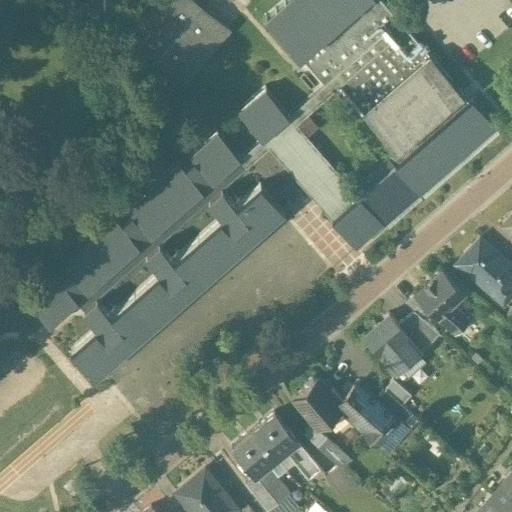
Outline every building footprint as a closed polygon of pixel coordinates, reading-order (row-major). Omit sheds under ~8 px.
[(492,104),(468,76),(465,79),(459,72),(393,128),(392,127),(349,165),(294,101),(337,64),(336,63),(401,7),(395,0),(393,0),(324,61),(287,93),(264,66),(237,90),(261,116),(238,136),(216,111),(189,135),(193,140),(182,149),(178,144),(127,189),(131,193),(119,204),(114,199),(63,244),(67,249),(57,258),(51,252),(24,276),(47,303),(74,279),(81,287),(94,303),(69,325),(93,352),(282,187),(258,160),(233,181),(220,166),(267,124),(354,223),(417,169),(417,170),(492,104)] [(229,8),(219,0),(137,0),(124,16),(182,64),(229,8)] [(268,0),(296,31),(297,32),(298,31),(324,61),(393,0),(268,0)] [(401,7),(336,63),(392,127),(393,128),(459,72),(460,71),(427,32),(426,33),(403,5),(401,7)] [(0,207),(10,203),(0,183),(0,207)] [(511,243),(477,212),(454,238),(467,250),(473,244),(486,255),(481,261),(501,278),(511,265),(511,260),(504,253),(511,243)] [(439,242),(411,268),(427,285),(428,285),(434,291),(434,292),(435,293),(453,308),(467,294),(450,279),(463,266),(439,242)] [(427,285),(411,268),(403,277),(412,285),(420,292),(427,285)] [(420,292),(412,285),(396,298),(403,306),(402,308),(416,324),(414,326),(417,329),(437,307),(420,292)] [(387,288),(362,310),(378,328),(379,327),(394,344),(414,326),(416,324),(402,308),(403,306),(396,298),(387,288)] [(465,352),(455,343),(444,354),(454,364),(465,352)] [(311,351),(302,358),(304,361),(290,373),(315,403),(338,384),(339,384),(333,377),(339,372),(336,369),(337,368),(330,360),(326,363),(316,351),(314,353),(311,351)] [(408,368),(391,353),(383,362),(400,377),(408,368)] [(362,361),(359,365),(351,358),(340,371),(339,372),(333,377),(339,384),(338,384),(347,395),(349,392),(375,415),(396,393),(397,392),(374,372),(362,361)] [(400,377),(383,362),(374,372),(397,392),(396,393),(407,403),(417,392),(400,377)] [(318,443),(272,387),(251,404),(275,433),(284,444),(293,437),(306,453),(318,443)] [(275,433),(251,404),(229,422),(252,450),(253,451),(265,441),(274,452),(284,444),(275,433)] [(348,433),(323,411),(314,421),(335,440),(340,443),(348,433)] [(511,439),(489,467),(511,485),(511,439)] [(340,443),(335,440),(323,450),(339,470),(355,457),(340,443)] [(265,441),(253,451),(252,450),(243,457),(266,485),(287,468),(274,452),(265,441)] [(234,482),(203,444),(175,466),(200,497),(206,505),(206,504),(234,482)] [(511,511),(511,485),(489,467),(458,504),(467,511),(509,511),(510,511),(511,511)] [(174,511),(176,511),(155,483),(152,485),(150,483),(140,490),(142,493),(128,504),(134,511),(174,511)] [(212,511),(206,504),(206,505),(200,497),(189,506),(193,510),(194,511),(212,511)]
